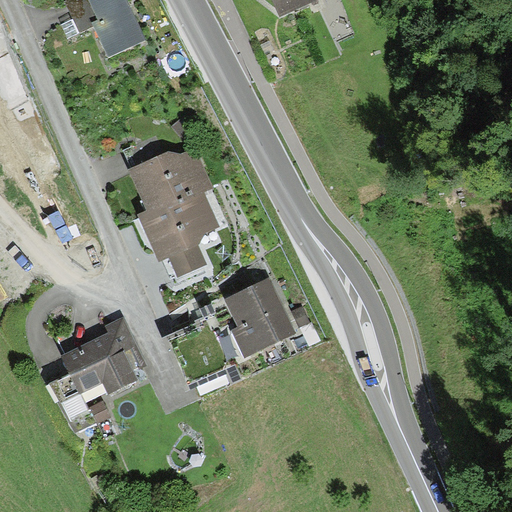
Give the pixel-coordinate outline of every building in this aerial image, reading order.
[(100,22),(114,52),(146,36),(129,0),(74,0),(72,1),(85,29),(100,22)] [(171,153),(128,172),(146,214),(131,222),(145,251),(153,255),(159,265),(170,261),(179,280),(207,268),(199,248),(204,238),(220,230),(205,195),(215,190),(197,150),(181,158),(171,153)] [(239,328),(232,331),(246,360),(296,337),(270,281),(247,292),(226,302),(239,328)] [(104,386),(109,396),(136,382),(132,374),(146,366),(124,322),(107,330),(110,336),(62,361),(71,379),(52,388),(76,434),(96,425),(82,397),(104,386)] [(103,404),(89,411),(97,426),(111,419),(103,404)]
